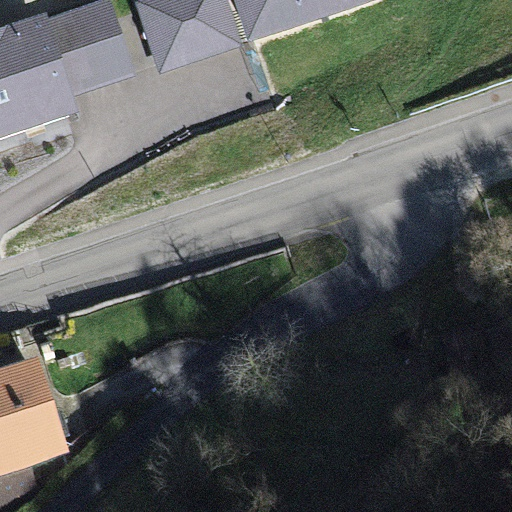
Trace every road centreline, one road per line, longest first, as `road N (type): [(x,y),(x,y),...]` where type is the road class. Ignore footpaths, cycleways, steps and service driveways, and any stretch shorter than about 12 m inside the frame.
road 1 (residential): [(391,168),(394,228),(379,257),(201,368),(48,511)]
road 2 (secondary): [(0,291),(391,168)]
road 3 (secondary): [(391,168),(511,126)]
